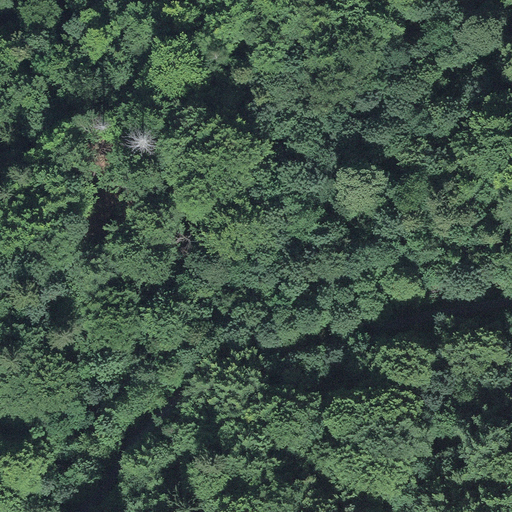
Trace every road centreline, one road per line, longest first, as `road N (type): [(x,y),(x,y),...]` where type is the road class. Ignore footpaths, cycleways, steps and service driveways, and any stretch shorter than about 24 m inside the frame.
road 1 (track): [(80,511),(200,379),(511,297)]
road 2 (trunk): [(511,406),(327,511)]
